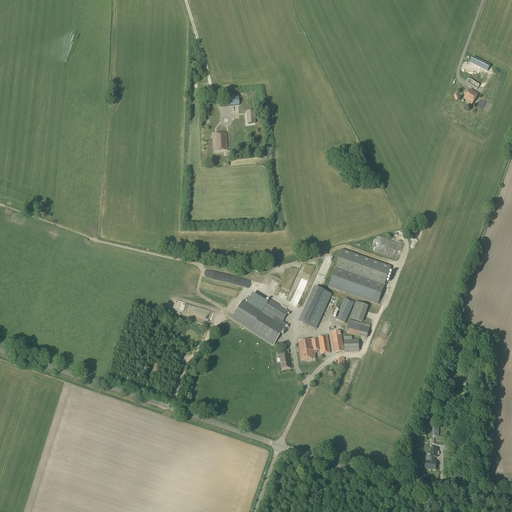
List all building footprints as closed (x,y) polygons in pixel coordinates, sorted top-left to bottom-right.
[(490,67),(473,57),(470,63),(487,72),(490,67)] [(477,89),(480,85),(468,78),(466,82),(477,89)] [(470,90),(464,99),(467,101),(466,102),(472,106),(478,96),(470,90)] [(224,107),(239,106),(238,97),(223,98),(224,107)] [(246,124),(256,124),(254,111),(245,112),(246,124)] [(215,152),(227,151),(226,134),(214,135),(215,152)] [(393,233),(395,242),(405,240),(403,231),(393,233)] [(378,305),(391,267),(342,250),(329,287),(378,305)] [(298,307),(310,277),(303,274),(291,304),(298,307)] [(299,322),(316,330),(332,295),(315,287),(299,322)] [(232,320),(250,331),(273,346),(285,327),(281,325),(282,323),(288,312),(269,300),(263,311),(261,314),(243,302),(232,320)] [(345,323),(353,304),(345,300),(336,319),(345,323)] [(363,323),(368,306),(355,302),(350,318),(363,323)] [(362,323),(349,320),(346,333),(367,339),(370,325),(362,323)] [(335,353),(344,352),(340,331),(331,333),(335,353)] [(321,355),(330,353),(327,336),(318,338),(318,339),(299,342),(302,362),(315,360),(314,351),(320,350),(321,355)] [(344,352),(359,352),(359,340),(344,341),(344,352)] [(278,356),(279,356),(281,370),(289,369),(287,354),(289,354),(288,350),(277,352),(278,356)] [(337,359),(338,368),(346,367),(344,358),(337,359)] [(430,449),(430,462),(425,462),(425,470),(436,470),(436,462),(434,462),(435,457),(437,458),(437,449),(430,449)]
